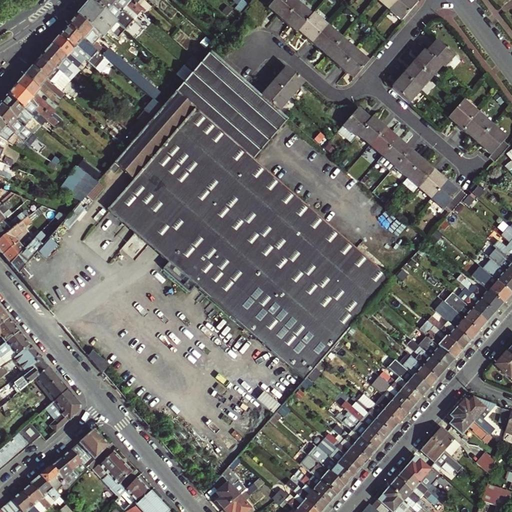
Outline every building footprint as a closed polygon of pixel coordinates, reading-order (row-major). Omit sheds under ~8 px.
[(114,20),(90,0),(81,11),(76,16),(101,38),(103,39),(108,34),(117,23),(114,20)] [(134,21),(122,11),(109,0),(90,0),(114,20),(117,16),(129,26),(134,21)] [(109,0),(122,11),(126,7),(137,17),(142,11),(128,0),(109,0)] [(140,0),(128,0),(142,11),(144,13),(146,11),(137,4),(140,0)] [(278,0),(271,9),(285,22),(300,5),(294,0),(278,0)] [(377,0),(376,1),(389,12),(399,0),(377,0)] [(402,23),(416,6),(409,0),(399,0),(389,12),(402,23)] [(300,5),(285,22),(300,34),(307,25),(314,17),(300,5)] [(122,11),(134,21),(137,17),(126,7),(122,11)] [(101,38),(76,16),(67,27),(103,57),(106,53),(95,44),(101,38)] [(114,20),(117,23),(125,30),(129,26),(117,16),(114,20)] [(302,36),(313,46),(328,29),(314,17),(307,25),(300,34),(302,36)] [(125,30),(117,23),(108,34),(116,41),(125,30)] [(73,50),(95,69),(105,59),(103,57),(67,27),(58,37),(73,50)] [(328,29),(313,46),(328,58),(342,41),(328,29)] [(58,37),(51,46),(72,64),(77,69),(80,71),(82,68),(80,66),(81,64),(70,54),(73,50),(58,37)] [(356,54),(342,41),(328,58),(342,71),(356,54)] [(455,58),(438,43),(427,56),(442,69),(444,71),(455,58)] [(42,56),(63,74),(68,78),(72,74),(67,70),(72,64),(51,46),(42,56)] [(103,57),(105,59),(124,76),(143,92),(151,99),(156,93),(108,51),(106,53),(103,57)] [(387,287),(392,281),(296,198),(253,160),(287,121),(279,113),(262,98),(248,87),(211,53),(210,54),(202,64),(193,73),(188,79),(185,82),(162,109),(153,119),(145,128),(136,138),(133,142),(126,149),(118,159),(114,164),(132,180),(97,221),(159,274),(163,270),(189,291),(195,284),(241,326),(303,384),(308,378),(316,369),(323,360),(331,351),(339,343),(346,334),(348,332),(354,325),(362,315),(371,306),(379,296),(383,291),(387,287)] [(354,82),(369,65),(356,54),(342,71),(354,82)] [(425,54),(414,66),(431,81),(442,69),(427,56),(425,54)] [(56,83),(63,74),(42,56),(37,61),(32,67),(58,90),(60,87),(56,83)] [(178,73),(187,80),(194,72),(186,64),(178,73)] [(414,66),(403,79),(420,93),(431,81),(414,66)] [(60,91),(58,90),(32,67),(24,77),(38,90),(42,85),(60,100),(64,95),(60,91)] [(286,69),(274,84),(291,99),(303,84),(286,69)] [(38,90),(24,77),(16,86),(51,117),(55,112),(36,95),(40,91),(38,90)] [(420,93),(403,79),(392,91),(403,100),(409,106),(420,93)] [(291,99),(274,84),(262,98),(279,113),(291,99)] [(7,96),(20,108),(42,127),(46,122),(54,129),(58,123),(51,117),(16,86),(7,96)] [(1,103),(0,104),(0,106),(12,117),(20,108),(7,96),(1,103)] [(162,109),(153,101),(143,111),(153,119),(162,109)] [(448,121),(462,133),(477,116),(463,103),(460,107),(449,119),(448,121)] [(0,122),(14,135),(23,143),(32,133),(12,117),(0,106),(0,122)] [(357,113),(337,135),(349,146),(357,138),(369,123),(357,113)] [(462,133),(476,145),(491,128),(477,116),(462,133)] [(369,123),(357,138),(369,149),(373,144),(384,131),(371,121),(369,123)] [(0,138),(6,143),(14,135),(0,122),(0,138)] [(494,165),(509,148),(503,143),(506,141),(491,128),(476,145),(491,157),(488,160),(494,165)] [(373,144),(369,149),(382,160),(397,142),(384,131),(373,144)] [(0,163),(11,168),(13,162),(3,158),(9,144),(6,143),(0,138),(0,163)] [(382,160),(394,170),(409,153),(401,146),(397,142),(382,160)] [(394,170),(406,181),(414,172),(421,164),(409,153),(394,170)] [(84,159),(76,168),(97,183),(104,176),(84,159)] [(377,164),(390,175),(394,170),(382,160),(377,164)] [(406,181),(418,191),(433,174),(421,164),(414,172),(406,181)] [(74,171),(59,190),(79,203),(97,183),(76,168),(73,166),(71,169),(74,171)] [(0,176),(9,180),(11,175),(0,170),(0,176)] [(433,174),(418,191),(431,202),(445,185),(433,174)] [(90,195),(94,199),(107,186),(102,181),(90,195)] [(457,195),(445,185),(431,202),(442,212),(444,210),(450,215),(453,212),(461,202),(466,197),(459,192),(457,195)] [(0,207),(7,201),(14,196),(0,190),(0,207)] [(7,201),(0,207),(0,223),(3,221),(6,219),(2,214),(10,208),(9,208),(11,206),(7,201)] [(2,214),(6,219),(13,213),(10,208),(2,214)] [(3,221),(0,223),(0,240),(21,222),(29,216),(24,211),(7,225),(3,221)] [(27,229),(21,222),(0,240),(0,253),(10,265),(23,250),(14,239),(27,229)] [(501,236),(509,243),(511,240),(511,238),(505,232),(501,236)] [(509,243),(501,236),(497,241),(505,248),(509,243)] [(49,258),(60,244),(53,238),(41,252),(49,258)] [(23,250),(10,265),(18,275),(41,248),(32,241),(23,250)] [(511,262),(504,256),(493,246),(489,250),(484,246),(480,251),(485,256),(493,262),(504,272),(511,279),(511,262)] [(485,256),(482,259),(490,266),(493,262),(485,256)] [(480,261),(476,265),(484,272),(488,268),(480,261)] [(468,275),(487,291),(503,305),(511,296),(495,282),(492,286),(484,279),(483,280),(472,270),(468,275)] [(488,275),(495,282),(511,296),(511,294),(511,279),(504,272),(500,276),(492,270),(488,275)] [(495,282),(488,275),(484,279),(492,286),(495,282)] [(503,305),(487,291),(483,295),(476,289),(461,276),(457,281),(472,294),(479,300),(495,314),(503,305)] [(456,289),(452,293),(452,294),(460,300),(464,296),(456,289)] [(487,324),(464,304),(460,300),(452,294),(448,299),(455,306),(455,307),(458,310),(455,313),(479,333),(487,324)] [(479,300),(472,294),(469,298),(476,304),(479,300)] [(469,298),(464,304),(487,324),(495,314),(479,300),(476,304),(469,298)] [(0,325),(8,319),(1,309),(0,308),(0,325)] [(479,333),(455,313),(452,317),(448,314),(440,308),(436,313),(447,323),(454,329),(470,343),(479,333)] [(428,322),(436,329),(440,324),(432,317),(428,322)] [(19,332),(8,319),(0,325),(0,336),(5,343),(19,332)] [(436,329),(428,322),(425,326),(443,341),(445,338),(439,332),(436,329)] [(454,329),(447,323),(444,327),(451,333),(454,329)] [(431,342),(438,348),(454,362),(462,352),(445,338),(443,341),(425,326),(422,324),(417,330),(431,342)] [(439,332),(445,338),(462,352),(466,347),(470,343),(454,329),(451,333),(444,327),(439,332)] [(0,369),(29,345),(19,332),(5,343),(0,347),(0,346),(0,369)] [(405,336),(401,340),(407,346),(411,341),(405,336)] [(419,348),(423,344),(415,337),(411,341),(419,348)] [(407,346),(415,353),(419,348),(411,341),(407,346)] [(438,348),(431,342),(427,346),(434,352),(438,348)] [(31,367),(41,359),(29,345),(0,369),(0,373),(2,376),(6,373),(7,373),(16,365),(22,372),(30,366),(31,367)] [(454,362),(438,348),(434,352),(427,346),(423,351),(430,357),(446,371),(454,362)] [(399,356),(392,350),(389,355),(395,360),(399,356)] [(96,351),(90,356),(107,372),(112,366),(96,351)] [(419,355),(426,362),(430,357),(423,351),(419,355)] [(511,355),(507,352),(495,366),(511,380),(511,355)] [(414,361),(421,367),(437,381),(446,371),(430,357),(426,362),(419,355),(414,361)] [(399,356),(395,360),(403,367),(406,362),(399,356)] [(48,368),(41,359),(31,367),(30,366),(22,372),(10,381),(13,385),(7,390),(13,396),(16,394),(35,379),(48,368)] [(421,367),(414,361),(410,365),(418,371),(421,367)] [(429,390),(414,376),(410,380),(403,374),(402,374),(391,364),(387,369),(398,379),(406,385),(421,399),(429,390)] [(406,370),(414,376),(429,390),(437,381),(421,367),(418,371),(410,365),(406,370)] [(37,397),(57,379),(48,368),(35,379),(41,386),(31,394),(33,396),(35,394),(37,397)] [(403,374),(410,380),(414,376),(406,370),(403,374)] [(391,380),(383,373),(379,378),(387,385),(391,380)] [(67,390),(57,379),(37,397),(41,402),(32,409),(38,416),(54,401),(67,390)] [(406,385),(398,379),(395,383),(402,389),(406,385)] [(372,386),(383,396),(406,417),(414,408),(391,388),(387,391),(376,381),(372,386)] [(421,399),(406,385),(402,389),(395,383),(391,388),(414,408),(420,400),(421,399)] [(67,390),(54,401),(61,410),(43,427),(51,437),(79,410),(80,405),(67,390)] [(266,391),(259,399),(275,413),(282,404),(266,391)] [(375,405),(383,412),(398,425),(406,417),(383,396),(379,401),(368,391),(364,395),(375,405)] [(364,395),(359,399),(371,409),(375,405),(364,395)] [(464,401),(457,409),(493,440),(497,435),(482,422),(496,405),(473,397),(468,404),(464,401)] [(355,404),(375,421),(391,434),(398,425),(383,412),(375,405),(371,409),(359,399),(355,404)] [(343,409),(359,423),(383,443),(391,434),(375,421),(372,425),(352,408),(347,404),(343,409)] [(355,404),(352,408),(372,425),(375,421),(355,404)] [(511,412),(503,408),(498,421),(507,424),(510,415),(511,412)] [(493,440),(457,409),(450,417),(454,420),(449,426),(461,436),(470,425),(477,430),(475,433),(488,445),(493,440)] [(383,443),(359,423),(355,428),(345,418),(341,423),(351,432),(359,439),(375,452),(383,443)] [(30,423),(20,432),(31,445),(41,436),(30,423)] [(440,429),(430,440),(447,455),(458,465),(464,459),(456,452),(452,456),(446,450),(454,440),(440,429)] [(107,446),(93,431),(70,451),(85,468),(88,464),(93,460),(107,446)] [(20,432),(14,437),(25,450),(31,445),(20,432)] [(348,436),(356,443),(359,439),(351,432),(348,436)] [(336,450),(344,457),(360,470),(366,463),(368,461),(352,447),(349,451),(341,444),(340,444),(329,435),(325,440),(336,450)] [(375,452),(359,439),(356,443),(348,436),(344,440),(352,447),(368,461),(375,452)] [(14,437),(8,442),(19,455),(25,450),(14,437)] [(352,447),(344,440),(341,444),(349,451),(352,447)] [(447,455),(430,440),(420,451),(439,468),(444,461),(457,473),(462,467),(458,465),(447,455)] [(0,471),(19,455),(8,442),(0,449),(0,471)] [(137,478),(107,446),(93,460),(98,464),(92,469),(115,494),(122,487),(125,491),(137,478)] [(333,453),(341,460),(344,457),(336,450),(333,453)] [(70,451),(60,459),(77,478),(85,468),(70,451)] [(489,472),(498,461),(486,451),(477,462),(489,472)] [(309,457),(303,452),(300,456),(310,465),(313,461),(309,457)] [(309,457),(313,461),(317,464),(321,459),(313,452),(309,457)] [(329,458),(337,465),(352,479),(360,470),(344,457),(341,460),(333,453),(329,458)] [(325,462),(333,469),(337,465),(329,458),(325,462)] [(415,458),(404,470),(439,500),(442,503),(445,499),(431,486),(439,477),(433,471),(432,472),(415,458)] [(77,478),(60,459),(53,464),(50,467),(68,487),(77,478)] [(314,476),(321,483),(337,496),(344,488),(321,467),(317,464),(313,461),(310,465),(308,466),(312,470),(309,473),(314,476)] [(325,462),(321,467),(344,488),(352,479),(337,465),(333,469),(325,462)] [(68,487),(50,467),(40,476),(54,493),(58,490),(61,494),(68,487)] [(231,488),(238,482),(228,470),(218,481),(224,488),(216,495),(220,500),(217,503),(224,511),(242,495),(240,493),(237,495),(231,488)] [(404,470),(396,479),(420,500),(423,496),(425,497),(434,505),(439,500),(404,470)] [(305,486),(313,492),(328,506),(337,496),(321,483),(317,487),(310,481),(309,481),(297,471),(293,475),(305,486)] [(30,484),(42,498),(46,494),(54,503),(50,507),(53,511),(57,511),(59,511),(65,506),(58,498),(54,493),(40,476),(30,484)] [(321,483),(314,476),(310,481),(317,487),(321,483)] [(137,478),(125,491),(137,504),(150,492),(137,478)] [(420,500),(396,479),(388,489),(412,509),(416,504),(425,511),(428,511),(431,510),(420,500)] [(251,511),(244,503),(251,498),(249,496),(264,483),(260,480),(254,485),(246,492),(242,495),(224,511),(251,511)] [(242,487),(246,492),(254,485),(249,480),(242,487)] [(289,480),(285,485),(293,492),(297,487),(289,480)] [(490,483),(485,500),(497,503),(501,487),(490,483)] [(30,484),(20,493),(33,507),(38,503),(46,511),(50,507),(42,498),(30,484)] [(287,503),(294,510),(296,511),(316,511),(299,497),(296,501),(290,495),(289,496),(277,486),(273,491),(277,494),(287,503)] [(313,492),(305,486),(301,490),(309,496),(313,492)] [(482,501),(480,511),(483,511),(493,511),(495,504),(508,507),(511,490),(501,488),(498,504),(482,501)] [(388,511),(389,511),(390,511),(395,511),(415,511),(412,509),(388,489),(382,496),(385,499),(382,504),(378,501),(372,507),(378,511),(388,511)] [(297,495),(299,497),(316,511),(323,511),(324,511),(328,506),(313,492),(309,496),(301,490),(297,495)] [(124,511),(168,511),(150,492),(137,504),(135,506),(133,503),(127,509),(124,511)] [(20,493),(10,501),(19,511),(36,511),(33,507),(20,493)] [(42,498),(50,507),(54,503),(46,494),(42,498)] [(283,508),(287,503),(277,494),(273,499),(275,501),(283,508)] [(127,509),(118,499),(115,502),(124,511),(127,509)] [(10,501),(6,505),(11,511),(18,511),(19,511),(10,501)] [(38,503),(33,507),(36,511),(45,511),(46,511),(38,503)]
